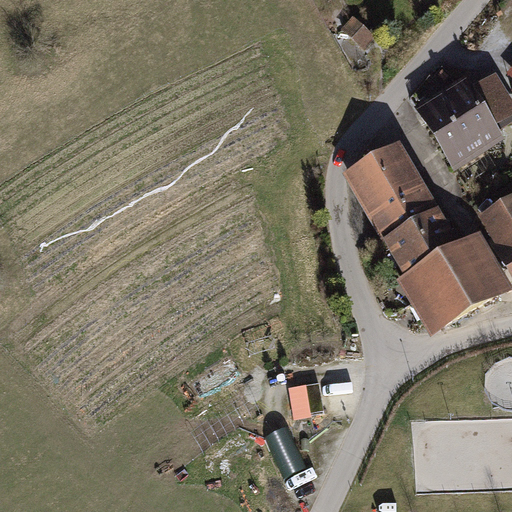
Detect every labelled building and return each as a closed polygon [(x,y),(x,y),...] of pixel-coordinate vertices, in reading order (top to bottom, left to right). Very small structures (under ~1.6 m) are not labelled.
[(363,59),(377,45),(356,24),(342,38),(363,59)] [(469,87),(416,119),(452,180),(506,148),(498,135),(511,126),(511,104),(498,81),(475,96),(469,87)] [(344,180),(383,245),(440,211),(401,146),(344,180)] [(484,232),(473,238),(510,296),(511,294),(511,201),(478,222),(484,232)] [(461,245),(440,211),(383,245),(404,279),(394,285),(429,344),(501,301),(466,242),(461,245)] [(254,333),(125,415),(134,429),(263,346),(254,333)] [(269,353),(140,434),(148,446),(277,366),(269,353)] [(322,389),(306,391),(310,419),(326,416),(322,389)] [(249,395),(186,437),(202,460),(264,418),(249,395)] [(287,477),(282,486),(301,498),(307,489),(287,477)]
